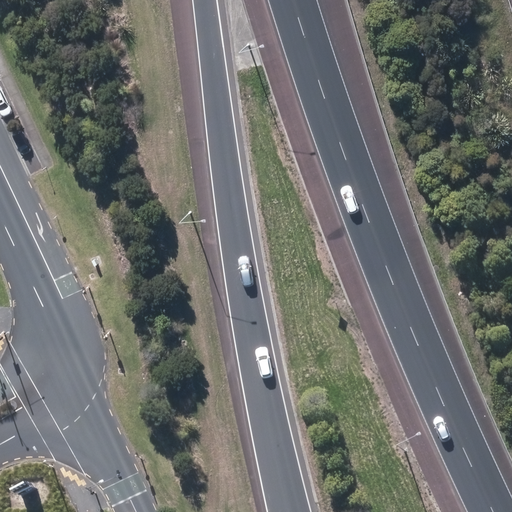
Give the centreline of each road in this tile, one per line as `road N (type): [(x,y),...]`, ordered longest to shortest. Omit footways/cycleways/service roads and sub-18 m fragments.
road 1 (motorway): [(494,511),(335,151),(291,0)]
road 2 (motorway): [(286,511),(270,451),(204,0)]
road 3 (unclassified): [(141,511),(0,185)]
